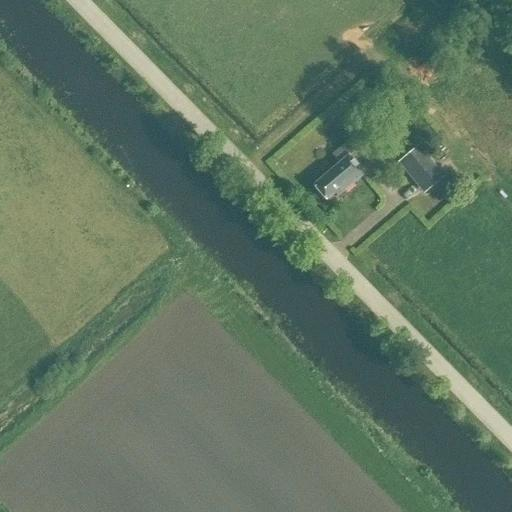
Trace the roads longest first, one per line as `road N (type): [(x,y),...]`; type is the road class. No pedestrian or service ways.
road 1 (tertiary): [(511,440),(75,0)]
road 2 (track): [(244,168),(375,59)]
